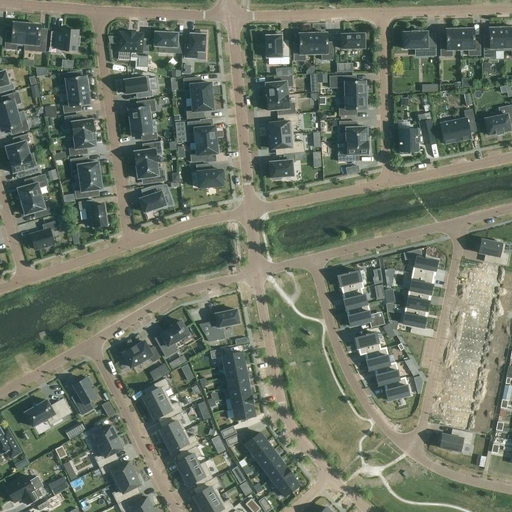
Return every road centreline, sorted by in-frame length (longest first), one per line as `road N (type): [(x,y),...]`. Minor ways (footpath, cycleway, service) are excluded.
road 1 (residential): [(130,244),(98,11)]
road 2 (residential): [(408,449),(420,431),(457,222)]
road 3 (residential): [(258,273),(283,413),(328,476)]
road 4 (residential): [(317,258),(349,373),(408,449)]
road 5 (residential): [(231,17),(249,212)]
road 6 (residential): [(174,511),(91,343)]
road 7 (residential): [(91,343),(176,293),(258,273)]
road 8 (residential): [(381,14),(387,181)]
road 9 (residential): [(231,17),(381,14)]
road 10 (residential): [(317,258),(457,222)]
road 11 (residential): [(387,181),(249,212)]
road 12 (residential): [(98,11),(231,17)]
road 13 (residential): [(381,14),(511,9)]
road 14 (residential): [(511,156),(387,181)]
road 15 (residential): [(249,212),(130,244)]
